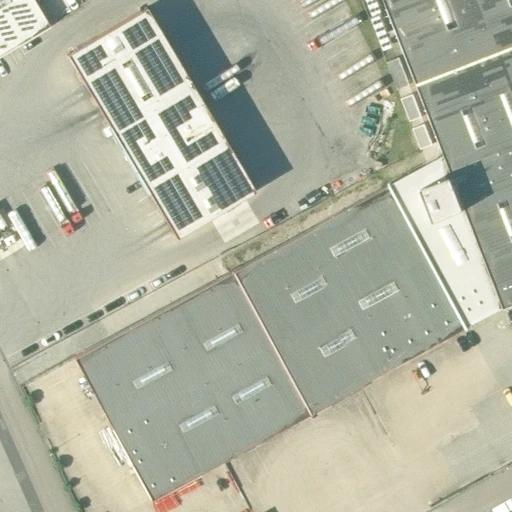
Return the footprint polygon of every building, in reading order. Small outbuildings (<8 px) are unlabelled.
[(32,0),(0,0),(0,56),(49,27),(32,0)] [(511,0),(384,0),(444,155),(504,309),(511,306),(511,0)] [(255,191),(146,7),(65,55),(175,239),(255,191)] [(444,155),(391,185),(468,328),(504,309),(444,155)] [(391,185),(231,271),(309,414),(412,359),(468,328),(391,185)] [(231,271),(72,357),(150,500),(309,414),(231,271)]
